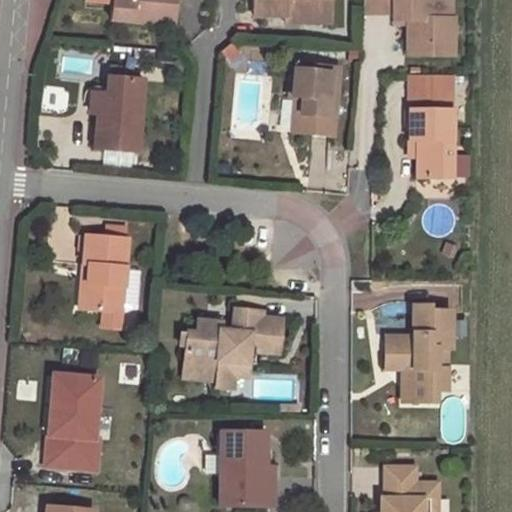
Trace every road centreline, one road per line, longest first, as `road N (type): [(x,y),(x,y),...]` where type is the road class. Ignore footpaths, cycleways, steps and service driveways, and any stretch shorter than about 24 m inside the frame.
road 1 (residential): [(0,182),(278,206),(311,218),(331,247),(331,511)]
road 2 (unclassified): [(0,159),(13,0)]
